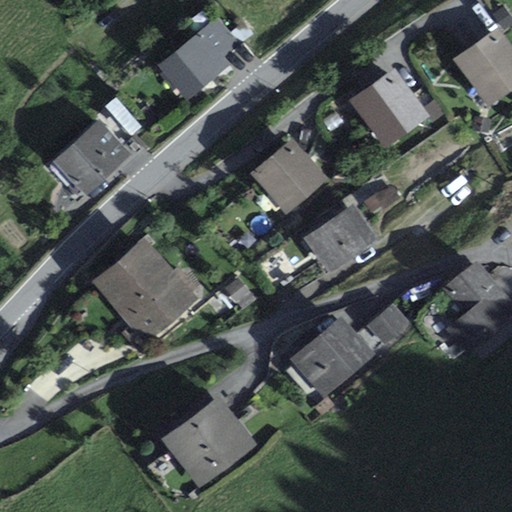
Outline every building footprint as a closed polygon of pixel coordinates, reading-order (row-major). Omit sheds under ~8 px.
[(237,43),(221,22),(165,65),(191,98),(233,65),(224,53),(237,43)] [(511,83),(511,51),(497,31),(459,57),(489,99),(511,83)] [(424,114),(395,73),(356,100),(384,141),(424,114)] [(137,155),(108,122),(63,161),(92,194),(137,155)] [(324,180),(292,141),(256,171),(287,210),(324,180)] [(369,193),(373,205),(399,196),(394,184),(369,193)] [(380,244),(353,206),(306,240),(332,277),(380,244)] [(172,273),(145,241),(98,279),(146,336),(197,294),(177,269),(172,273)] [(511,311),(511,307),(477,264),(447,288),(469,314),(453,326),(469,346),(511,311)] [(387,341),(413,320),(394,298),(368,319),(387,341)] [(368,355),(341,322),(297,358),(325,391),(368,355)] [(252,445),(219,401),(169,439),(202,482),(252,445)]
